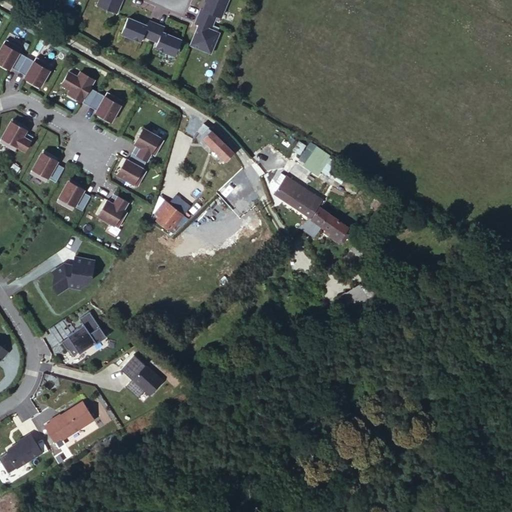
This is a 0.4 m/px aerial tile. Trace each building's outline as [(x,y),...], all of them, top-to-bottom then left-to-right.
[(99,0),(96,8),(115,17),(120,6),(119,5),(121,0),(122,0),(99,0)] [(201,13),(198,21),(213,27),(216,21),(220,23),(230,0),(207,0),(207,1),(209,2),(206,6),(205,6),(202,14),(201,13)] [(141,27),(126,21),(120,37),(140,45),(142,40),(149,43),(155,28),(148,25),(145,32),(140,30),(141,27)] [(213,27),(198,21),(195,28),(198,29),(196,35),(198,35),(196,38),(195,38),(190,49),(209,58),(218,38),(210,34),(213,27)] [(155,28),(149,43),(156,46),(154,52),(174,60),(180,45),(166,39),(165,41),(160,39),(163,32),(155,28)] [(10,39),(0,55),(0,60),(14,69),(15,66),(22,71),(30,56),(23,52),(25,48),(10,39)] [(30,56),(22,71),(30,75),(29,77),(44,86),(56,66),(40,57),(38,61),(30,56)] [(73,71),(66,84),(75,89),(79,91),(77,96),(94,106),(102,91),(95,87),(99,79),(85,71),(82,76),(73,71)] [(110,95),(102,91),(94,106),(102,110),(100,112),(116,121),(128,100),(112,91),(110,95)] [(16,120),(4,141),(20,150),(22,146),(30,151),(38,137),(31,132),(32,130),(16,120)] [(169,138),(148,127),(139,143),(142,144),(138,151),(152,159),(156,152),(160,154),(169,138)] [(225,160),(232,153),(213,136),(206,143),(225,160)] [(297,162),(319,176),(332,156),(310,142),(297,162)] [(152,159),(138,151),(134,159),(131,157),(122,173),(143,185),(152,169),(148,167),(152,159)] [(46,152),(35,173),(51,181),(53,177),(61,182),(69,167),(62,163),(63,160),(46,152)] [(283,186),(289,179),(285,175),(279,183),(283,186)] [(323,205),(289,179),(283,186),(277,195),(310,221),(317,211),(323,205)] [(88,210),(96,195),(88,191),(90,189),(73,180),(62,201),(78,210),(80,206),(88,210)] [(124,226),(133,211),(129,208),(133,201),(119,192),(114,200),(112,199),(103,215),(124,226)] [(168,195),(157,220),(160,223),(177,203),(168,195)] [(177,203),(160,223),(171,233),(188,214),(177,203)] [(349,235),(317,211),(310,221),(335,241),(339,236),(345,240),(349,235)] [(149,235),(143,242),(158,255),(163,248),(167,252),(173,246),(158,234),(154,238),(149,235)] [(100,260),(80,256),(79,265),(78,267),(71,266),(69,263),(58,271),(60,274),(58,285),(63,293),(74,286),(87,288),(89,277),(96,279),(100,260)] [(341,312),(378,299),(372,283),(335,296),(341,312)] [(74,336),(68,341),(78,356),(85,351),(86,352),(102,342),(102,343),(112,336),(95,311),(85,318),(89,324),(73,335),(74,336)] [(183,323),(172,333),(178,339),(189,329),(183,323)] [(0,364),(6,358),(8,359),(14,352),(0,340),(0,364)] [(139,354),(126,369),(155,395),(168,381),(139,354)] [(57,420),(58,421),(68,437),(69,439),(101,419),(89,401),(65,416),(64,416),(57,420)] [(68,437),(58,421),(51,426),(62,442),(68,437)] [(49,452),(37,433),(24,441),(25,443),(15,449),(14,452),(24,468),(49,452)]
